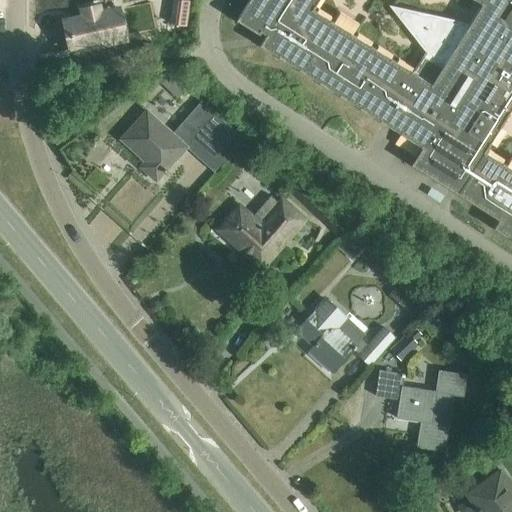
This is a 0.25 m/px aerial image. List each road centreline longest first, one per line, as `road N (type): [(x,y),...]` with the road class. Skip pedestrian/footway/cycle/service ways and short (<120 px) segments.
road 1 (residential): [(295,511),(141,331),(68,226),(20,92),(15,0)]
road 2 (secondary): [(253,511),(0,213)]
